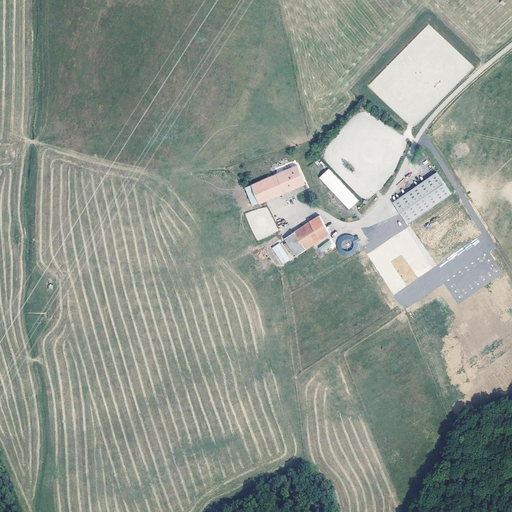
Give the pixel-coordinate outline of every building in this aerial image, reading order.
[(414,38),(415,39),(397,56),(400,60),(403,57),(405,59),(402,62),(406,66),(439,35),(429,24),(414,38)] [(259,205),(300,188),(303,186),(295,168),(251,187),(259,205)] [(319,177),(349,210),(359,201),(329,168),(319,177)] [(437,172),(393,201),(408,224),(452,194),(437,172)] [(345,181),(360,197),(365,193),(368,196),(370,194),(362,185),(361,186),(351,175),(345,181)] [(247,218),(257,241),(275,232),(275,225),(277,231),(277,229),(274,222),(272,222),(272,219),(266,205),(266,215),(267,217),(251,217),(248,218),(247,215),(247,218)] [(317,218),(283,241),(295,258),(329,235),(317,218)] [(402,223),(364,250),(393,291),(431,265),(402,223)] [(355,255),(359,238),(340,233),(337,247),(347,250),(346,253),(355,255)] [(319,248),(322,252),(332,244),(329,240),(319,248)] [(283,264),(290,259),(279,243),(272,248),(283,264)]
